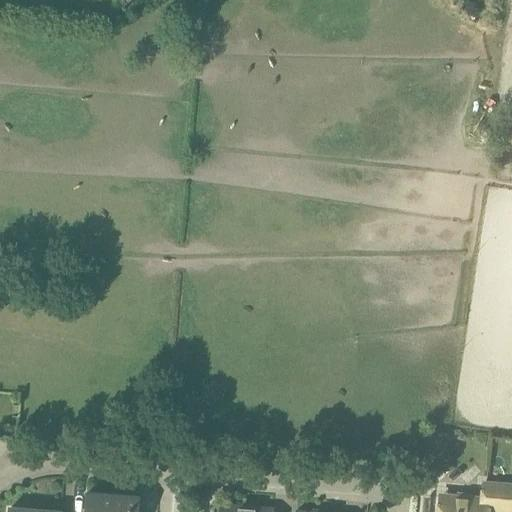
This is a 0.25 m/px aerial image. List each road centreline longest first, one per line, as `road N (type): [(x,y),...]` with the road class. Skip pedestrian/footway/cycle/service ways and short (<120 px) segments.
road 1 (residential): [(169,472),(380,492),(395,511)]
road 2 (residential): [(0,473),(33,462),(169,472)]
